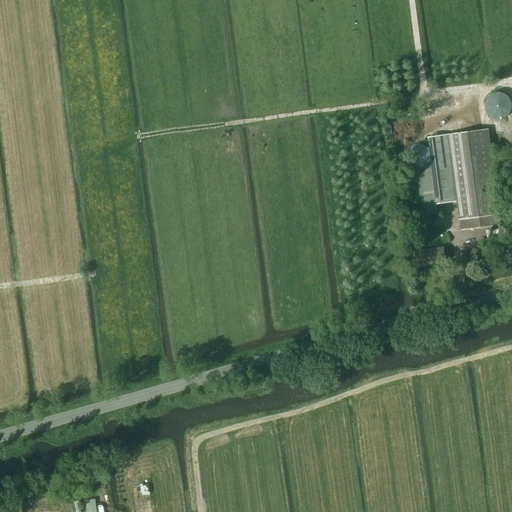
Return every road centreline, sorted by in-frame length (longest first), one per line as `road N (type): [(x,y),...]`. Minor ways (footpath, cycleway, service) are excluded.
road 1 (unclassified): [(0,436),(511,290)]
road 2 (track): [(200,511),(192,440),(511,347)]
road 3 (track): [(464,303),(412,0)]
